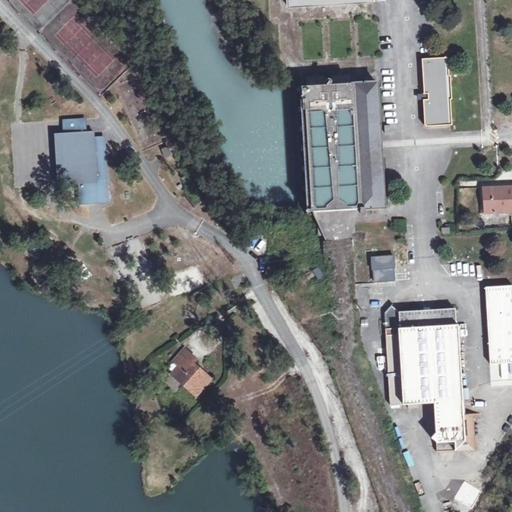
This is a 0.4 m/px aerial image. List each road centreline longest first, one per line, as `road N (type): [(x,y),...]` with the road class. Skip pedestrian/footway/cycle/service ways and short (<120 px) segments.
road 1 (track): [(350,511),(304,358),(241,256),(172,205),(129,142),(0,0)]
road 2 (unknown): [(480,0),(497,136)]
